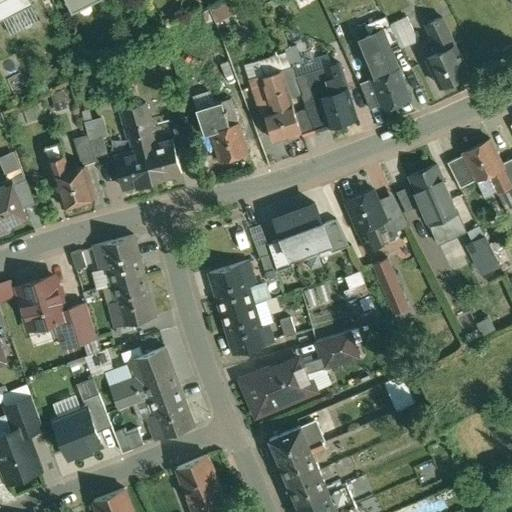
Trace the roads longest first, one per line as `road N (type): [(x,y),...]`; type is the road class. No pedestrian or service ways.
road 1 (residential): [(511,90),(265,185),(159,213)]
road 2 (residential): [(10,511),(231,424)]
road 3 (residential): [(159,213),(231,424)]
road 4 (residential): [(159,213),(71,233),(0,261)]
